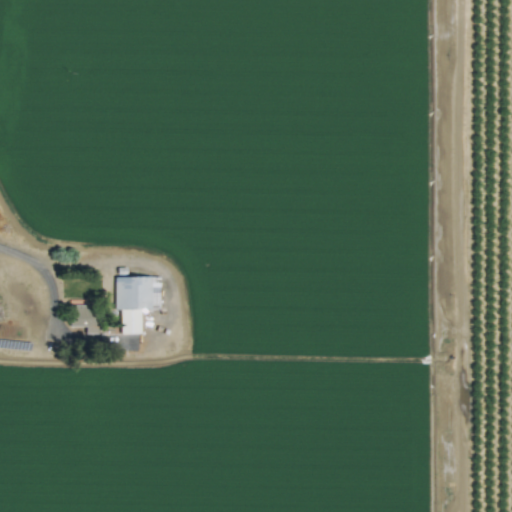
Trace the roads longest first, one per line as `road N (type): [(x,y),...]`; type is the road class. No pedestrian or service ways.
road 1 (residential): [(459,0),(462,511)]
road 2 (residential): [(0,249),(56,286),(62,338),(124,346)]
